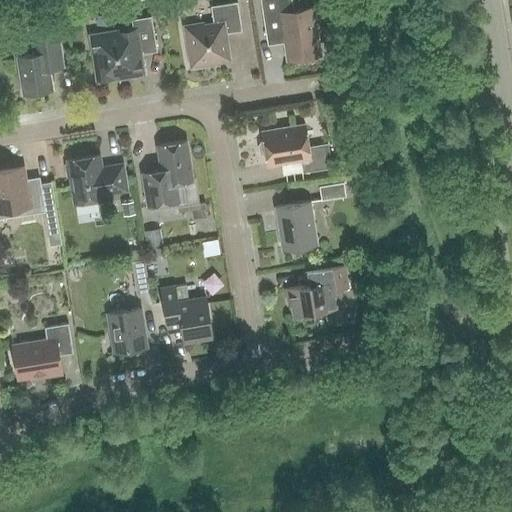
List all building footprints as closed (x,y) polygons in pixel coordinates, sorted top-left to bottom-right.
[(261,0),(261,2),(265,26),(282,24),(287,60),(320,55),(313,8),(293,12),(291,0),(261,0)] [(237,2),(210,6),(213,24),(186,28),(189,49),(187,50),(190,68),(208,65),(207,63),(229,59),(225,34),(242,31),(237,2)] [(57,6),(45,8),(47,17),(59,14),(57,6)] [(89,35),(92,53),(94,53),(99,82),(119,79),(119,77),(142,73),(139,53),(156,51),(150,18),(132,20),(134,30),(108,34),(107,32),(89,35)] [(23,95),(53,90),(49,64),(62,61),(57,27),(31,31),(34,52),(32,55),(17,57),(23,95)] [(356,93),(341,95),(345,116),(360,113),(356,93)] [(301,161),(303,173),(332,168),(328,144),(309,147),(305,125),(262,132),(263,141),(261,142),(258,145),(260,154),(263,156),(266,156),(267,165),(291,162),(301,161)] [(146,207),(155,206),(180,202),(180,205),(199,202),(195,180),(191,181),(185,141),(158,145),(162,170),(141,173),(146,207)] [(67,160),(75,204),(106,198),(105,194),(127,190),(122,165),(101,168),(99,155),(67,160)] [(0,211),(10,210),(11,214),(14,216),(44,211),(40,184),(29,186),(25,184),(22,167),(0,171),(0,211)] [(343,183),(319,186),(321,200),(345,196),(343,183)] [(133,201),(121,203),(123,216),(135,214),(133,201)] [(313,226),(309,201),(276,207),(280,231),(282,231),(285,250),(314,245),(311,227),(313,226)] [(145,236),(147,248),(160,246),(158,234),(145,236)] [(131,253),(132,261),(144,259),(143,251),(131,253)] [(143,260),(131,262),(137,294),(149,292),(143,260)] [(304,272),(307,286),(285,289),(288,305),(291,304),(293,316),(302,315),(302,313),(336,308),(333,290),(348,288),(344,265),(304,272)] [(212,337),(206,297),(189,300),(186,285),(161,289),(167,324),(180,322),(184,342),(212,337)] [(115,353),(146,348),(139,308),(108,313),(115,353)] [(12,345),(18,379),(36,376),(36,374),(43,373),(43,377),(61,374),(59,355),(73,353),(68,324),(44,327),(46,340),(12,345)]
